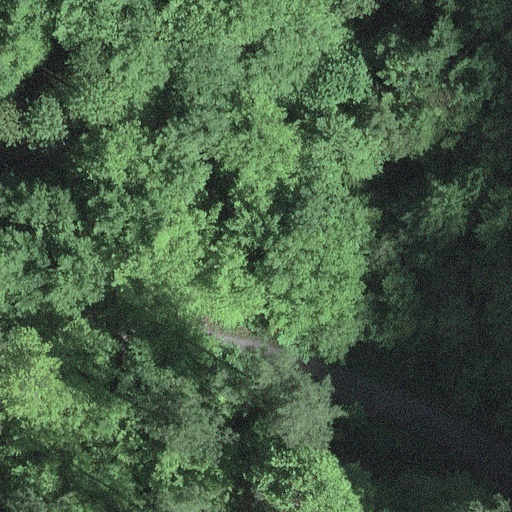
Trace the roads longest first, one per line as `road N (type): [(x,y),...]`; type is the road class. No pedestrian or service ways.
road 1 (track): [(0,317),(157,316),(383,380),(511,465)]
road 2 (track): [(0,167),(230,103),(396,0)]
